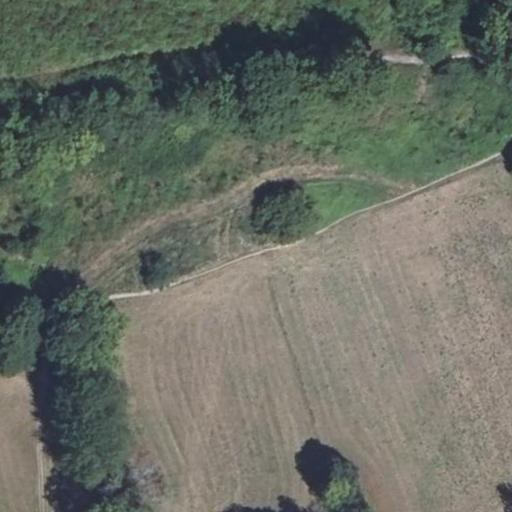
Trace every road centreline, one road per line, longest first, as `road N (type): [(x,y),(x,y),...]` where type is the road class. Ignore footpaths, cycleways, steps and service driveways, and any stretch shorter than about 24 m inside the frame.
road 1 (track): [(511,70),(468,59),(239,48)]
road 2 (track): [(239,48),(142,54),(0,79)]
